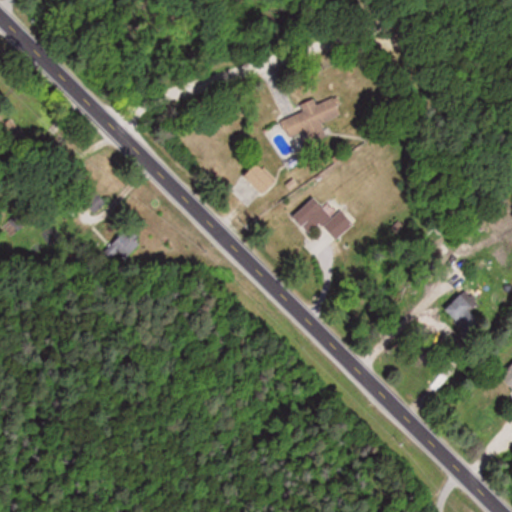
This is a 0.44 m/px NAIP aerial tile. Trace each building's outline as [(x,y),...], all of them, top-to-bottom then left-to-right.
[(344,116),(337,94),(282,112),(290,137),(309,131),(313,144),(329,139),(324,123),(344,116)] [(35,142),(9,119),(0,128),(0,136),(23,156),(35,142)] [(248,176),(266,194),(278,182),(260,164),(248,176)] [(311,233),(323,223),(337,239),(356,224),(343,209),(334,217),(318,197),(296,215),(311,233)] [(483,321),(472,310),(476,306),(464,294),(447,311),(470,334),(483,321)]
